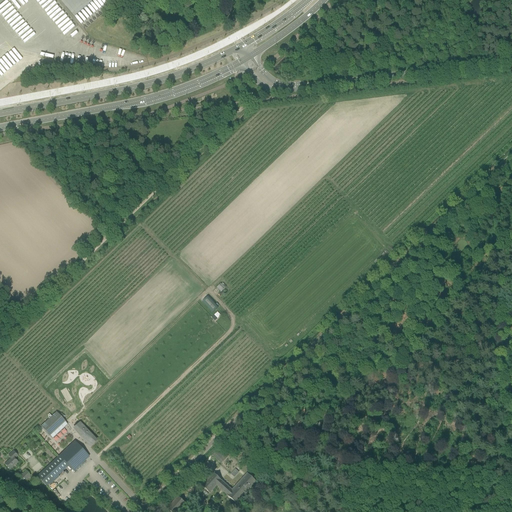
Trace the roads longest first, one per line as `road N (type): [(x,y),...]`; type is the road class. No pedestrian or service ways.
road 1 (unclassified): [(511,155),(175,478)]
road 2 (track): [(96,458),(232,323),(131,212)]
road 3 (track): [(246,102),(0,338)]
road 4 (secondary): [(0,128),(150,98),(241,61)]
road 5 (secondary): [(239,47),(145,85),(0,113)]
road 6 (tertiary): [(511,60),(299,88)]
